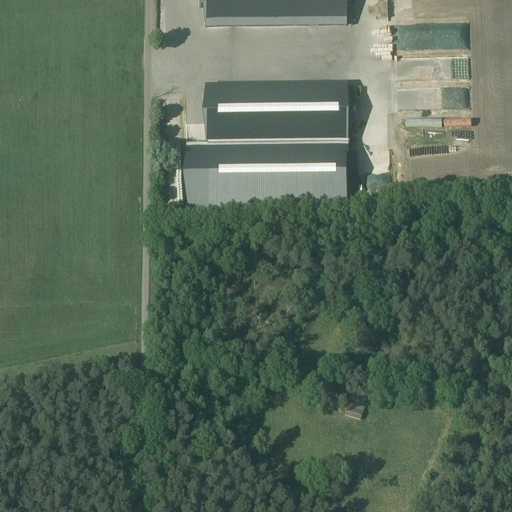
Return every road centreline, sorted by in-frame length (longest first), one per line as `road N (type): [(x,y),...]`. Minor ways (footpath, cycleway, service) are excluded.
road 1 (unclassified): [(139,511),(149,0)]
road 2 (track): [(142,358),(0,382)]
